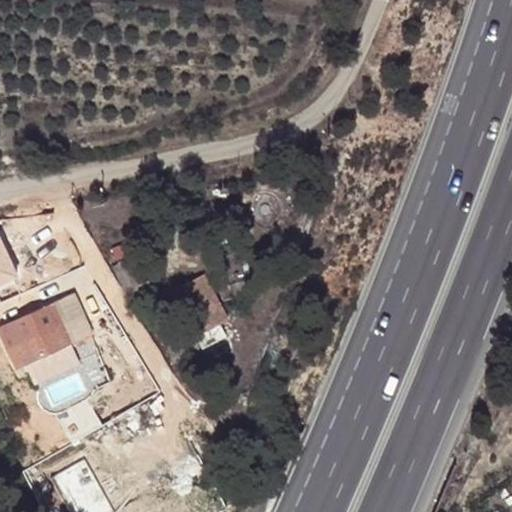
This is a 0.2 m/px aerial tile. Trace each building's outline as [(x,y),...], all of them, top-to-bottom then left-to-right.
[(124,246),(116,250),(121,259),(129,255),(124,246)] [(140,262),(117,274),(127,290),(149,278),(140,262)] [(264,287),(258,265),(250,267),(253,276),(219,286),(221,291),(223,295),(226,297),(264,287)] [(198,334),(204,347),(227,334),(221,321),(228,318),(217,297),(209,301),(196,276),(170,290),(195,335),(198,334)] [(94,332),(84,312),(65,321),(55,301),(0,327),(19,367),(94,332)]
